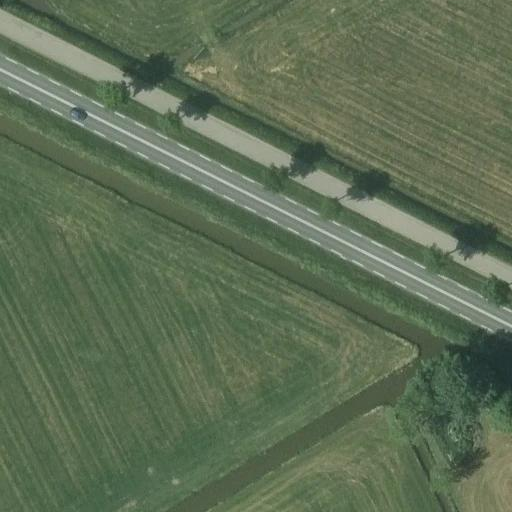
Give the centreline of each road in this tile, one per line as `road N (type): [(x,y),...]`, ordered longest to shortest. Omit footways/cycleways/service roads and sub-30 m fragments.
road 1 (primary): [(511,329),(0,73)]
road 2 (unclassified): [(511,278),(0,26)]
